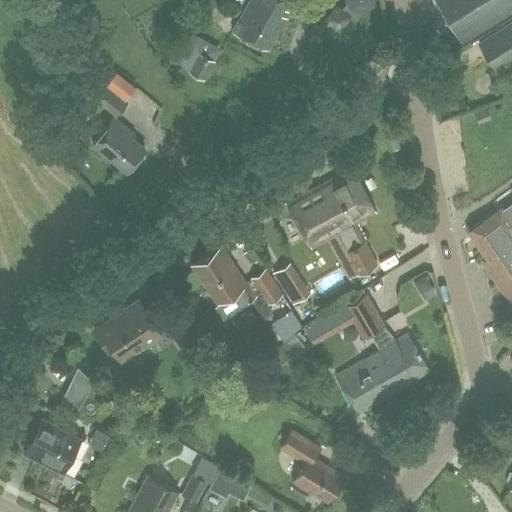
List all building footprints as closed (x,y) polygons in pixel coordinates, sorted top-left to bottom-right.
[(267,50),(294,0),(248,0),(232,32),(267,50)] [(511,6),(511,0),(437,0),(462,38),(511,6)] [(338,29),(351,14),(336,1),(324,15),(329,19),(324,24),(331,32),(336,26),(338,29)] [(511,21),(479,42),(494,65),(505,58),(511,54),(511,21)] [(193,72),(209,81),(222,59),(206,49),(193,72)] [(95,71),(89,66),(72,86),(78,91),(86,98),(91,93),(115,114),(127,101),(123,98),(105,82),(102,79),(104,77),(95,70),(95,71)] [(108,82),(127,98),(138,86),(118,70),(108,82)] [(125,166),(144,144),(126,129),(128,126),(113,113),(91,138),(125,166)] [(378,263),(355,222),(376,211),(351,166),(285,202),(310,247),(345,228),(355,245),(343,251),(357,275),(378,263)] [(511,203),(503,210),(501,208),(468,230),(488,259),(483,262),(511,303),(511,203)] [(244,280),(221,246),(192,265),(217,302),(237,289),(245,301),(260,291),(267,302),(282,291),(265,265),(244,280)] [(287,265),(275,273),(293,301),(305,294),(287,265)] [(302,322),(303,324),(313,339),(350,317),(362,337),(386,323),(365,290),(343,304),(340,299),(312,316),(302,322)] [(479,299),(485,319),(501,314),(494,294),(479,299)] [(111,319),(95,329),(108,350),(112,347),(121,361),(161,335),(159,333),(147,314),(139,301),(121,313),(123,316),(113,323),(111,319)] [(180,321),(168,328),(181,348),(193,341),(180,321)] [(284,363),(305,345),(295,333),(273,351),(284,363)] [(358,413),(430,371),(408,333),(336,375),(358,413)] [(68,384),(86,393),(92,380),(77,366),(68,384)] [(63,472),(81,438),(41,417),(23,451),(63,472)] [(327,501),(343,476),(313,457),(321,445),(291,427),(279,446),(303,462),(292,480),(327,501)] [(210,482),(219,465),(201,456),(193,472),(192,471),(181,493),(196,501),(207,481),(210,482)] [(165,511),(177,491),(148,475),(128,511),(165,511)]
